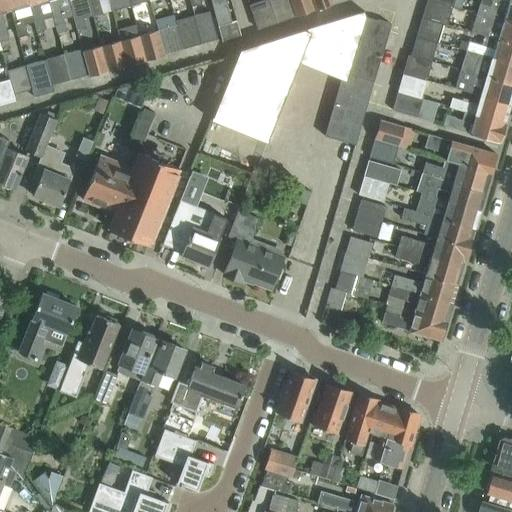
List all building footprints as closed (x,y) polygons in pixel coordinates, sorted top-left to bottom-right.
[(0,0),(0,45),(10,43),(1,12),(10,9),(7,0),(0,0)] [(33,20),(27,0),(7,0),(10,9),(17,36),(27,33),(24,22),(33,20)] [(52,15),(47,0),(27,0),(33,20),(36,30),(46,28),(43,17),(52,15)] [(71,10),(68,0),(47,0),(52,15),(57,32),(67,30),(62,13),(71,10)] [(87,27),(79,0),(68,0),(71,10),(76,30),(87,27)] [(99,0),(88,0),(93,15),(103,12),(99,0)] [(130,4),(128,0),(108,0),(111,9),(130,4)] [(210,0),(216,18),(222,41),(240,36),(236,20),(231,21),(224,0),(210,0)] [(276,22),(269,0),(262,0),(249,5),(257,29),(276,22)] [(295,15),(290,0),(269,0),(276,22),(295,15)] [(313,9),(310,0),(290,0),(295,15),(313,9)] [(333,2),(331,0),(310,0),(313,9),(333,2)] [(447,23),(453,5),(436,0),(427,0),(423,13),(422,16),(447,23)] [(511,22),(511,1),(509,1),(506,0),(481,0),(480,3),(478,12),(503,20),(511,22)] [(209,11),(194,15),(202,42),(217,38),(209,11)] [(212,116),(211,118),(212,118),(266,140),(267,141),(268,139),(267,138),(299,60),(320,69),(321,65),(342,74),(341,78),(324,134),(356,144),(374,81),(348,73),(365,16),(364,11),(312,27),(240,49),(213,116),(212,116)] [(511,43),(511,22),(503,20),(478,12),(472,31),(484,34),(497,38),(511,43)] [(202,42),(194,15),(175,20),(183,48),(202,42)] [(365,16),(348,73),(374,81),(391,24),(365,16)] [(446,24),(447,23),(422,16),(421,19),(416,35),(437,41),(443,23),(446,24)] [(183,48),(175,20),(176,24),(158,29),(164,53),(183,48)] [(164,53),(158,29),(139,35),(147,59),(164,53)] [(147,59),(139,35),(139,34),(120,40),(128,64),(147,59)] [(511,63),(511,43),(497,38),(484,34),(481,44),(469,40),(466,50),(492,57),(492,58),(511,63)] [(432,60),(437,41),(416,35),(410,54),(432,60)] [(128,64),(120,40),(101,45),(109,70),(128,64)] [(101,45),(82,51),(85,64),(88,73),(88,74),(89,76),(108,70),(101,45)] [(88,73),(85,64),(82,51),(81,48),(63,53),(70,78),(88,73)] [(70,78),(63,53),(45,58),(51,83),(70,78)] [(431,61),(432,60),(410,54),(410,55),(408,54),(403,72),(426,79),(428,72),(430,72),(433,61),(431,61)] [(51,83),(45,58),(25,64),(31,87),(33,95),(53,90),(51,83)] [(511,83),(511,63),(492,58),(489,67),(463,59),(461,68),(511,83)] [(31,87),(25,64),(6,69),(8,78),(12,93),(31,87)] [(510,104),(511,97),(511,83),(461,68),(455,87),(481,95),(510,104)] [(421,98),(426,79),(403,72),(398,92),(421,98)] [(12,93),(8,78),(0,80),(0,103),(14,100),(12,93)] [(118,87),(115,95),(126,99),(129,92),(118,87)] [(422,99),(421,98),(398,92),(393,109),(417,116),(422,99)] [(505,122),(510,104),(481,95),(478,104),(452,97),(449,106),(464,110),(475,114),(505,122)] [(99,98),(94,109),(105,113),(109,101),(99,98)] [(143,108),(131,138),(143,143),(155,113),(143,108)] [(505,122),(475,114),(464,110),(461,120),(446,115),(444,124),(470,132),(481,136),(500,142),(505,122)] [(56,118),(40,112),(25,149),(41,155),(44,149),(56,118)] [(398,144),(403,125),(380,118),(375,137),(398,144)] [(490,173),(496,153),(464,143),(464,144),(428,133),(424,147),(447,153),(446,159),(490,173)] [(22,169),(27,156),(5,147),(8,139),(0,135),(0,181),(14,187),(22,169)] [(95,141),(83,136),(76,154),(87,159),(95,141)] [(392,163),(398,144),(375,137),(369,156),(392,163)] [(70,179),(74,168),(55,160),(56,157),(55,153),(44,149),(32,177),(38,179),(32,195),(46,200),(47,203),(53,205),(57,204),(59,205),(70,179)] [(148,244),(179,167),(140,152),(133,168),(99,155),(82,199),(115,212),(109,228),(148,244)] [(401,168),(379,163),(368,159),(364,174),(396,184),(401,168)] [(485,190),(490,173),(446,159),(444,167),(425,161),(422,172),(432,175),(485,190)] [(485,190),(432,175),(422,172),(416,190),(421,192),(421,191),(479,209),(485,190)] [(391,203),(396,184),(364,174),(358,194),(391,203)] [(308,204),(312,192),(286,182),(282,195),(308,204)] [(473,228),(479,209),(421,191),(421,192),(416,210),(415,211),(420,212),(473,228)] [(385,206),(361,199),(357,213),(380,220),(385,206)] [(180,200),(163,243),(183,251),(181,254),(185,256),(184,259),(194,263),(195,260),(208,265),(215,246),(219,237),(226,218),(180,200)] [(473,228),(420,212),(415,211),(416,210),(404,207),(401,217),(427,225),(424,233),(436,237),(468,247),(473,228)] [(283,253),(251,242),(260,217),(239,209),(229,236),(242,241),(239,252),(233,250),(231,256),(224,274),(241,281),(243,277),(270,288),(277,269),(283,253)] [(376,236),(380,220),(357,213),(352,229),(376,236)] [(462,266),(468,247),(436,237),(434,245),(401,235),(397,246),(409,250),(462,266)] [(372,242),(349,236),(345,250),(368,257),(372,242)] [(462,266),(409,250),(397,246),(395,256),(428,266),(425,275),(457,284),(462,266)] [(366,262),(368,257),(345,250),(340,269),(372,279),(376,265),(366,262)] [(367,298),(372,279),(340,269),(334,288),(346,292),(367,298)] [(452,302),(457,284),(425,275),(423,282),(394,273),(391,284),(452,302)] [(446,320),(452,302),(391,284),(388,294),(417,302),(415,311),(446,320)] [(341,308),(346,292),(334,288),(334,289),(330,287),(325,303),(341,308)] [(62,345),(77,307),(57,298),(58,295),(47,291),(45,294),(41,292),(31,318),(32,318),(28,328),(26,328),(22,337),(24,339),(19,351),(36,358),(37,355),(35,354),(42,336),(60,343),(60,345),(62,345)] [(327,308),(323,321),(338,325),(341,313),(327,308)] [(440,340),(446,320),(415,311),(412,320),(384,311),(381,321),(408,329),(421,334),(440,340)] [(101,368),(119,323),(115,322),(116,319),(107,315),(106,318),(96,314),(90,331),(88,330),(83,343),(78,340),(73,352),(74,352),(59,389),(75,396),(88,363),(101,368)] [(143,371),(152,347),(156,338),(153,337),(154,335),(142,330),(142,332),(132,328),(123,346),(118,360),(120,361),(117,369),(129,373),(132,366),(143,371)] [(143,418),(161,372),(173,377),(184,349),(162,340),(159,349),(154,347),(144,371),(128,412),(143,418)] [(178,380),(170,400),(197,410),(200,403),(204,391),(218,397),(226,400),(225,401),(238,406),(242,396),(240,395),(244,385),(211,372),(212,366),(202,362),(200,368),(195,366),(192,374),(188,384),(178,380)] [(309,397),(315,378),(312,377),(310,374),(303,372),(300,373),(291,370),(276,412),(301,421),(309,397)] [(106,406),(119,376),(107,372),(95,402),(106,406)] [(337,432),(351,391),(348,390),(346,387),(339,384),(336,385),(326,382),(312,424),(337,432)] [(368,431),(377,401),(378,398),(358,391),(344,439),(352,442),(350,450),(362,453),(368,431)] [(383,462),(399,408),(377,401),(368,431),(380,435),(373,459),(383,462)] [(403,468),(418,415),(416,411),(400,406),(399,408),(383,462),(403,468)] [(39,438),(11,427),(0,422),(0,439),(33,453),(39,438)] [(164,427),(154,454),(182,464),(176,480),(180,482),(179,483),(183,485),(183,483),(197,488),(202,473),(208,475),(213,462),(190,454),(195,439),(164,427)] [(511,439),(507,438),(503,440),(495,467),(498,468),(496,474),(511,478),(511,439)] [(23,478),(33,453),(0,439),(0,452),(13,457),(10,464),(15,470),(23,478)] [(291,476),(297,457),(270,448),(264,467),(266,468),(287,475),(291,476)] [(135,451),(130,463),(143,468),(147,455),(135,451)] [(9,486),(15,470),(10,464),(13,457),(0,452),(0,489),(2,483),(9,486)] [(323,462),(318,476),(331,480),(335,466),(338,458),(325,454),(323,462)] [(335,466),(331,480),(340,483),(344,469),(335,466)] [(282,491),(286,477),(287,475),(266,468),(265,471),(260,485),(282,491)] [(294,468),(291,476),(298,478),(298,476),(301,477),(303,471),(294,468)] [(99,482),(93,497),(134,511),(163,511),(167,501),(153,496),(155,491),(147,488),(152,476),(132,469),(124,491),(99,482)] [(511,478),(496,474),(495,477),(492,477),(488,489),(491,490),(490,493),(511,499),(511,478)] [(374,492),(378,481),(359,475),(356,487),(374,492)] [(374,492),(374,493),(393,498),(397,485),(378,479),(378,481),(374,492)] [(389,511),(392,502),(383,500),(373,497),(362,493),(360,494),(358,501),(356,508),(353,506),(355,500),(320,490),(317,502),(350,511),(389,511)] [(294,511),(297,500),(273,493),(269,507),(284,511),(294,511)] [(134,511),(93,497),(87,511),(134,511)] [(511,511),(511,508),(485,501),(481,511),(511,511)]
